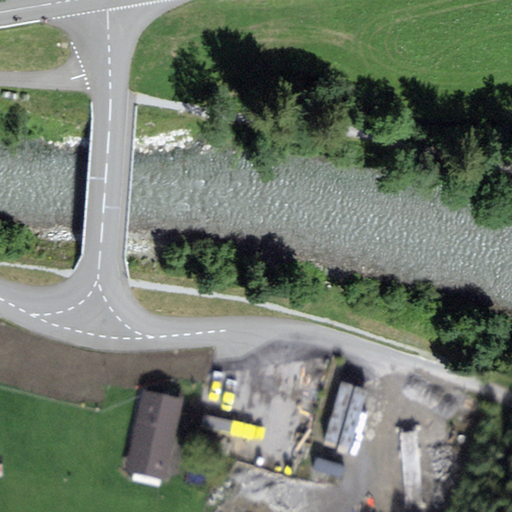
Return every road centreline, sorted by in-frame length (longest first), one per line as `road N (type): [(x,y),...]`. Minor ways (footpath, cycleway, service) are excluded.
road 1 (track): [(109,93),(511,168)]
road 2 (unclassified): [(91,323),(269,334),(390,351),(442,370)]
road 3 (unclassified): [(104,0),(109,102),(91,323)]
